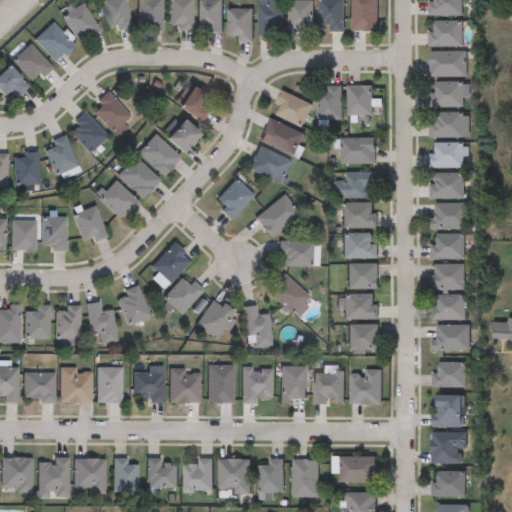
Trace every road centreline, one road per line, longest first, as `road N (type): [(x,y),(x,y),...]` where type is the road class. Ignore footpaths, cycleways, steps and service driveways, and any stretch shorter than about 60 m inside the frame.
road 1 (residential): [(399,0),(403,511)]
road 2 (residential): [(400,60),(270,72),(250,83),(230,146),(150,248),(63,285),(0,284)]
road 3 (residential): [(0,435),(403,431)]
road 4 (residential): [(250,83),(198,59),(111,60),(43,114),(0,126)]
